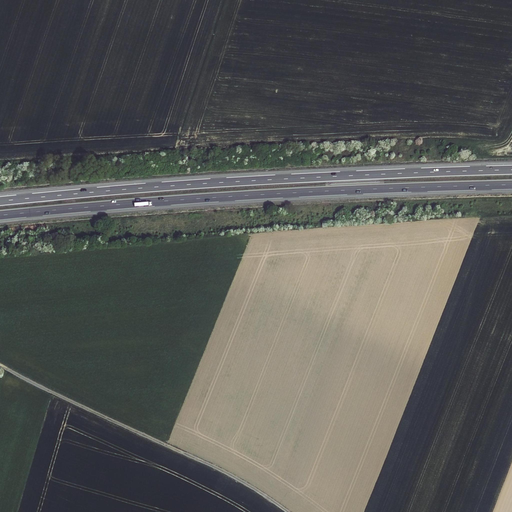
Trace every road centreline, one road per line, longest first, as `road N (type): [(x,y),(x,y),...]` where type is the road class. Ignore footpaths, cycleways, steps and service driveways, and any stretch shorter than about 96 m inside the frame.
road 1 (motorway): [(511,169),(0,201)]
road 2 (motorway): [(0,215),(511,184)]
road 3 (track): [(0,364),(212,467),(284,511)]
